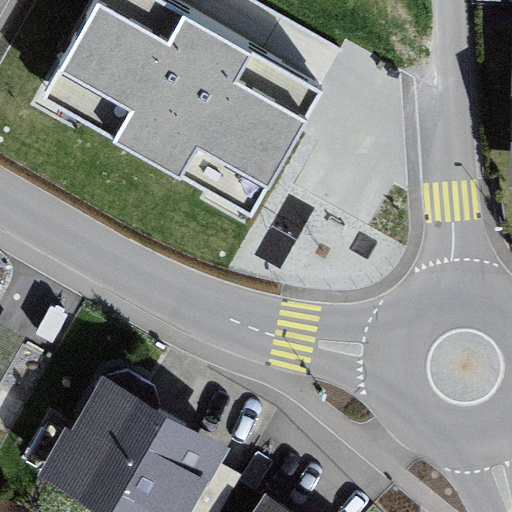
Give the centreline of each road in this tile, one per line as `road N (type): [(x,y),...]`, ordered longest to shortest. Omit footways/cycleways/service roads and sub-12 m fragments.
road 1 (residential): [(403,358),(292,339),(198,310),(0,195)]
road 2 (residential): [(458,301),(446,0)]
road 3 (residential): [(403,358),(403,380),(424,417),(443,429),(486,433)]
